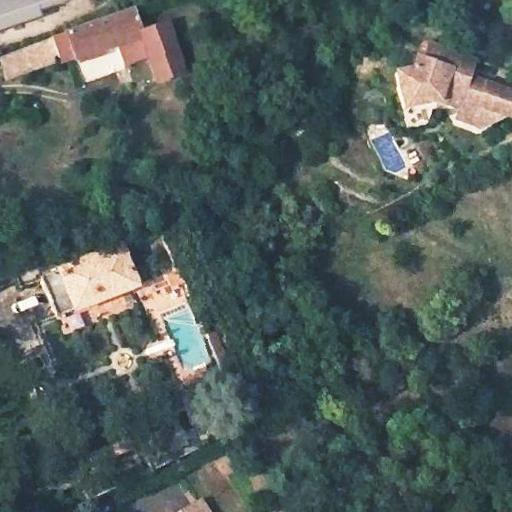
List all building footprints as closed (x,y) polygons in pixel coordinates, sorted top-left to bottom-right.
[(0,0),(0,32),(39,19),(37,13),(74,0),(0,0)] [(51,38),(0,56),(0,67),(4,78),(58,58),(71,53),(74,60),(118,43),(125,41),(130,54),(143,49),(149,66),(176,55),(163,23),(137,33),(128,10),(51,38)] [(130,54),(125,41),(118,43),(123,57),(130,54)] [(394,74),(402,108),(435,101),(438,101),(460,109),(469,111),(479,107),(486,120),(493,117),(495,122),(497,120),(510,125),(511,119),(511,92),(493,86),(461,74),(453,71),(460,53),(431,43),(422,69),(394,74)] [(467,56),(460,53),(453,71),(461,74),(467,56)] [(469,111),(460,109),(456,120),(480,129),(495,122),(493,117),(486,120),(479,107),(469,111)] [(119,249),(39,280),(56,318),(135,287),(119,249)] [(200,403),(183,409),(190,425),(206,418),(200,403)] [(227,511),(221,500),(219,496),(189,511),(227,511)]
